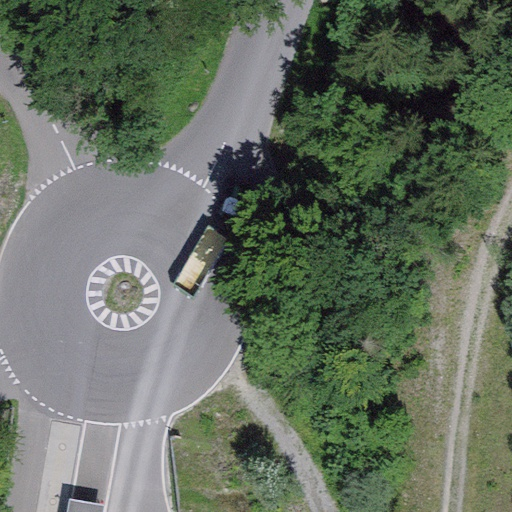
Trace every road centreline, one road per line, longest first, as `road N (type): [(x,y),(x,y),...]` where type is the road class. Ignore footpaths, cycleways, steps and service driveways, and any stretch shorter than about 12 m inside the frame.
road 1 (unclassified): [(23,335),(69,379),(100,388),(162,375),(187,355),(211,301),(211,273),(189,223)]
road 2 (track): [(511,207),(475,306),(454,511)]
road 3 (unclassified): [(189,223),(279,0)]
road 4 (track): [(322,511),(280,423),(204,328)]
road 5 (unclassified): [(72,197),(36,224),(20,249),(14,307),(23,335)]
road 6 (unclassified): [(0,65),(31,101),(72,197)]
road 7 (unclassified): [(189,223),(172,207),(120,190),(72,197)]
